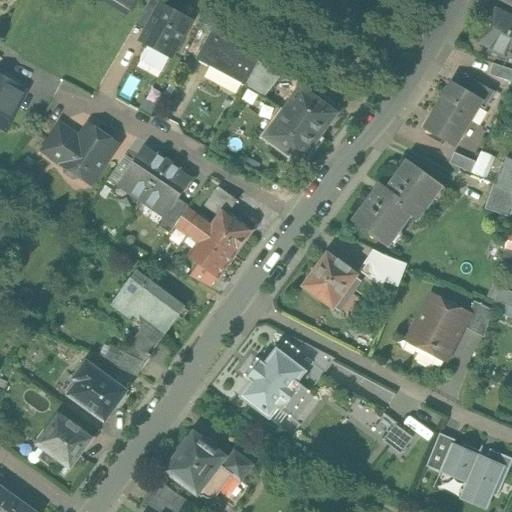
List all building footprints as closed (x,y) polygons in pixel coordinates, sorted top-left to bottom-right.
[(137,0),(110,0),(130,12),(137,0)] [(163,0),(150,0),(135,25),(147,32),(162,5),(163,5),(165,1),(163,0)] [(511,4),(505,1),(499,11),(511,17),(511,4)] [(163,5),(162,5),(147,32),(142,41),(170,57),(190,20),(163,5)] [(511,17),(499,11),(497,10),(481,42),(491,48),(490,49),(508,59),(509,56),(511,57),(511,17)] [(262,55),(213,28),(196,59),(246,86),(246,85),(259,62),(262,55)] [(282,74),(259,62),(246,85),(266,96),(282,74)] [(511,69),(493,64),(490,75),(511,82),(511,69)] [(438,108),(468,126),(479,106),(486,110),(496,92),(466,74),(466,76),(467,76),(461,87),(452,82),(451,83),(452,84),(438,108)] [(0,76),(0,125),(12,103),(17,106),(26,90),(0,76)] [(312,89),(305,84),(302,88),(302,87),(286,109),(322,135),(330,124),(333,127),(339,118),(336,116),(338,114),(331,109),(334,103),(313,88),(312,89)] [(468,126),(438,108),(433,116),(432,116),(432,117),(426,128),(425,127),(425,129),(456,147),(457,146),(456,146),(468,126)] [(322,135),(286,109),(266,137),(302,163),(303,161),(306,163),(314,152),(311,150),(322,135)] [(90,125),(80,140),(60,126),(43,150),(64,164),(63,165),(65,166),(66,172),(74,177),(80,176),(91,184),(117,144),(90,125)] [(161,160),(144,148),(121,181),(134,190),(132,194),(143,201),(170,161),(163,157),(161,160)] [(477,162),(455,152),(450,163),(471,173),(477,162)] [(481,152),(477,162),(471,173),(494,184),(503,163),(504,162),(481,152)] [(191,181),(175,169),(177,166),(170,161),(143,201),(153,208),(156,205),(168,214),(169,214),(179,199),(191,181)] [(387,189),(380,184),(353,222),(389,248),(413,216),(419,220),(443,187),(407,161),(387,189)] [(511,167),(503,163),(494,184),(511,191),(511,167)] [(511,213),(511,191),(494,184),(486,210),(511,218),(511,213)] [(252,231),(229,214),(238,201),(219,187),(206,206),(219,216),(214,224),(200,214),(193,224),(235,254),(252,231)] [(179,199),(169,214),(168,214),(160,226),(170,233),(175,225),(182,216),(189,206),(179,199)] [(193,224),(182,216),(175,225),(186,233),(193,224)] [(235,254),(193,224),(186,233),(191,236),(187,241),(197,249),(191,257),(218,277),(235,254)] [(384,256),(365,246),(359,257),(378,267),(384,256)] [(350,270),(339,262),(338,263),(328,256),(305,287),(340,312),(362,282),(355,278),(356,276),(350,271),(350,270)] [(185,306),(138,272),(138,271),(137,271),(116,299),(143,320),(144,329),(133,344),(150,356),(152,355),(151,354),(186,307),(185,306)] [(511,291),(501,287),(496,300),(511,307),(511,291)] [(469,313),(432,294),(411,337),(420,342),(416,351),(419,353),(417,355),(419,359),(431,366),(435,364),(436,362),(442,365),(444,361),(445,362),(463,327),(470,314),(469,313)] [(493,310),(475,301),(469,313),(470,314),(463,327),(485,338),(493,310)] [(336,359),(288,334),(277,348),(280,350),(287,342),(300,351),(293,360),(307,371),(299,383),(302,385),(283,411),(291,417),(336,359)] [(287,342),(280,350),(277,348),(265,364),(258,358),(245,375),(252,381),(240,397),(270,420),(279,408),(283,411),(302,385),(299,383),(307,371),(293,360),(300,351),(287,342)] [(150,356),(133,344),(127,352),(112,345),(104,361),(138,376),(151,357),(150,356)] [(101,366),(98,371),(87,364),(77,378),(81,381),(71,394),(106,419),(116,405),(119,408),(127,396),(124,394),(126,392),(114,383),(117,378),(101,366)] [(0,433),(12,417),(1,409),(0,410),(0,433)] [(384,413),(371,432),(402,454),(416,435),(384,413)] [(70,424),(59,416),(39,444),(47,450),(41,458),(57,469),(63,461),(71,467),(91,439),(79,430),(80,429),(71,422),(70,424)] [(456,440),(440,433),(427,466),(441,473),(454,444),(456,440)] [(222,451),(201,436),(200,438),(194,434),(190,440),(187,438),(178,450),(181,452),(167,471),(203,497),(204,496),(206,498),(209,498),(211,499),(214,498),(215,497),(217,496),(219,495),(234,475),(241,481),(252,466),(253,466),(254,465),(235,451),(226,463),(223,460),(226,457),(220,453),(222,451)] [(489,454),(465,444),(463,448),(454,444),(441,473),(466,483),(460,498),(487,510),(493,495),(498,497),(511,463),(511,458),(491,449),(489,454)] [(180,496),(160,480),(153,490),(173,505),(180,496)] [(34,511),(0,487),(0,511),(34,511)] [(173,505),(153,490),(140,506),(153,511),(177,511),(179,510),(173,505)]
